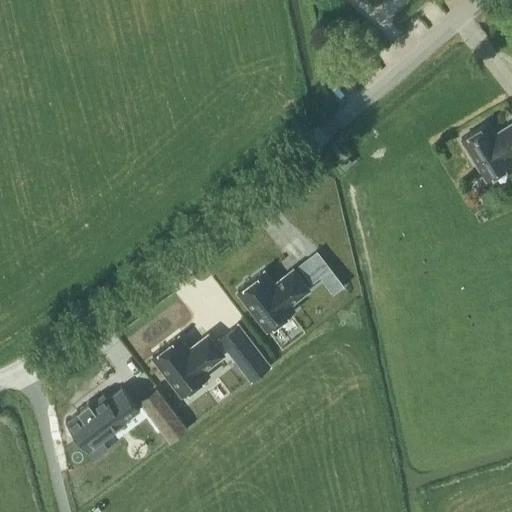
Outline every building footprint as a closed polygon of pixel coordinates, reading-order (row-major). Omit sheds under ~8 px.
[(511,162),(511,159),(508,153),(511,151),(511,120),(500,128),(501,129),(494,134),(486,120),(460,136),(486,179),(511,162)] [(353,160),(349,156),(341,163),(345,167),(353,160)] [(262,265),(236,285),(268,324),(293,303),(288,297),(307,282),(291,263),(272,278),(262,265)] [(178,333),(152,353),(182,393),(209,373),(204,367),(223,352),(208,332),(189,347),(178,333)] [(250,337),(231,352),(251,379),(270,364),(250,337)] [(79,409),(66,419),(79,437),(93,427),(102,439),(125,421),(124,419),(140,407),(122,384),(107,395),(103,390),(90,400),(89,398),(78,407),(79,409)] [(156,385),(138,399),(169,440),(188,427),(156,385)]
